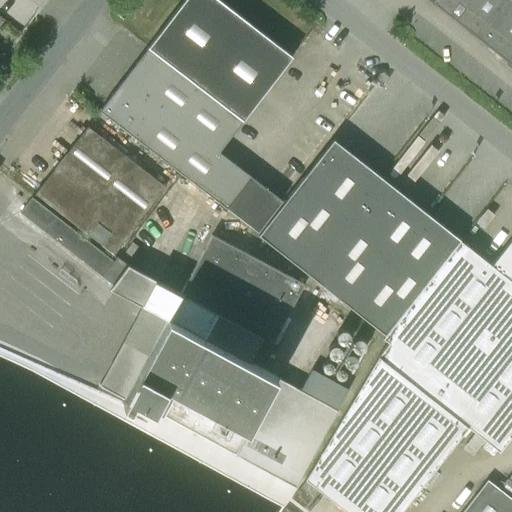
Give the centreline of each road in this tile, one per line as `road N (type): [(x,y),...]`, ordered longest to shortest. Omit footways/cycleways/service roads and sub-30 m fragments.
road 1 (unclassified): [(511,145),(327,0)]
road 2 (unclassified): [(0,124),(97,0)]
